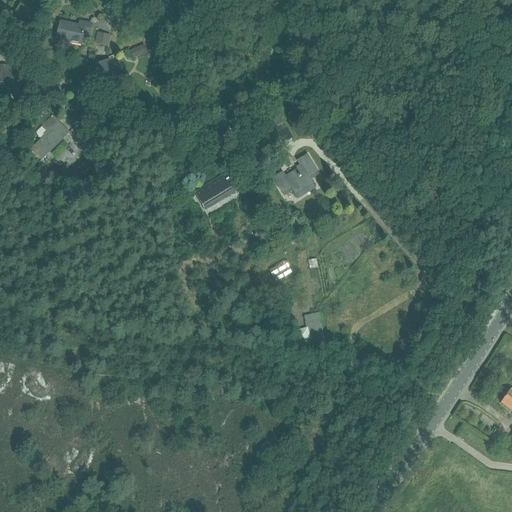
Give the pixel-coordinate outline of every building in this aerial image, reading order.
[(12,17),(30,27),(38,13),(20,3),(12,17)] [(82,44),(84,35),(84,34),(89,35),(91,25),(80,22),(79,26),(61,23),(57,39),(82,44)] [(97,32),(95,44),(108,46),(110,35),(97,32)] [(144,45),(130,51),(133,58),(147,53),(144,45)] [(88,51),(87,59),(95,60),(96,52),(88,51)] [(11,53),(11,62),(19,63),(19,57),(18,57),(18,53),(11,53)] [(105,96),(114,92),(121,89),(108,60),(93,67),(105,96)] [(25,67),(0,65),(0,82),(24,84),(25,67)] [(167,104),(165,117),(175,119),(177,105),(167,104)] [(272,120),(279,134),(284,143),(292,138),(281,116),(272,120)] [(69,133),(62,126),(54,117),(43,128),(49,133),(32,150),(42,160),(69,133)] [(196,127),(209,130),(210,122),(197,120),(196,127)] [(206,143),(207,136),(195,134),(193,141),(206,143)] [(317,170),(308,156),(299,161),(301,166),(300,166),(301,168),(286,177),(283,173),(274,178),(282,192),(291,186),(295,193),(312,183),(308,176),(317,170)] [(76,194),(104,170),(94,159),(67,183),(76,194)] [(225,174),(194,193),(205,211),(236,192),(225,174)] [(318,268),(316,259),(308,261),(310,269),(318,268)] [(285,262),(269,271),(276,282),(292,273),(285,262)] [(307,328),(290,333),(295,349),(312,344),(307,328)] [(511,410),(511,389),(501,403),(511,410)]
